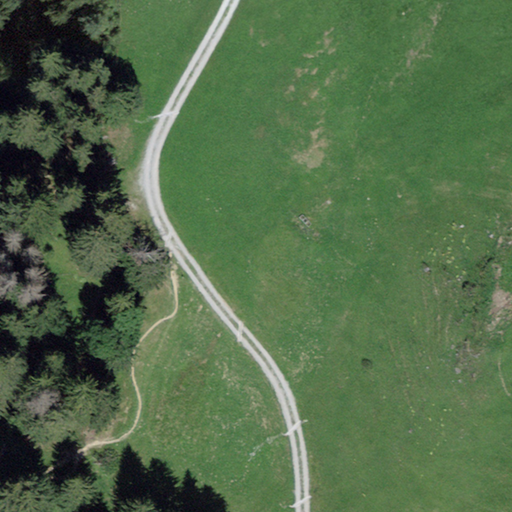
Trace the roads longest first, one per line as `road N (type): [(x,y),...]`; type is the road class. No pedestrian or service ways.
road 1 (track): [(231,0),(158,136),(150,185),(162,231),(184,261)]
road 2 (track): [(184,261),(279,381),(299,435),(303,511)]
